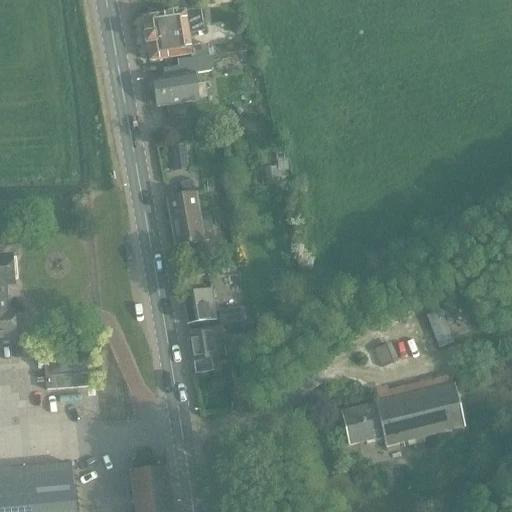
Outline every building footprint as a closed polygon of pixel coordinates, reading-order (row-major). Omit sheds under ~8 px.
[(211,72),(208,57),(207,45),(190,48),(187,31),(203,28),(200,10),(184,13),(162,16),(143,18),(149,62),(190,56),(191,59),(177,61),(177,68),(163,70),(164,79),(152,81),(157,109),(197,102),(197,100),(207,98),(205,85),(195,86),(193,75),(211,72)] [(188,119),(168,122),(170,141),(191,137),(188,119)] [(183,145),(171,147),(174,171),(186,169),(183,145)] [(203,242),(202,234),(212,232),(210,217),(199,218),(195,194),(167,199),(175,247),(203,242)] [(0,314),(7,314),(5,286),(14,285),(12,255),(0,256),(0,314)] [(244,324),(252,322),(251,308),(253,308),(252,299),(243,300),(244,308),(218,311),(217,304),(213,304),(211,290),(182,295),(187,325),(215,320),(214,313),(218,312),(220,327),(226,326),(227,334),(245,332),(244,324)] [(455,339),(442,310),(427,317),(439,345),(455,339)] [(220,376),(217,357),(225,356),(223,347),(227,347),(225,332),(189,337),(193,361),(195,375),(212,372),(213,377),(220,376)] [(93,354),(43,360),(45,387),(96,382),(93,354)] [(385,448),(464,429),(453,386),(342,413),(350,446),(383,438),(385,448)] [(75,511),(71,464),(0,470),(0,511),(75,511)] [(172,511),(167,467),(130,472),(136,511),(172,511)]
